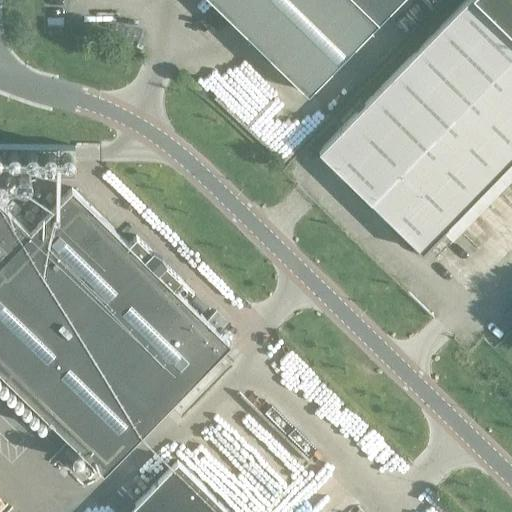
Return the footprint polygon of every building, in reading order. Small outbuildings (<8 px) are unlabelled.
[(87,15),(87,0),(45,0),(45,15),(87,15)] [(212,0),(307,92),(396,0),(212,0)] [(451,237),(511,174),(511,0),(464,0),(318,150),(421,251),(442,229),(451,237)] [(290,181),(305,167),(293,154),(278,169),(290,181)] [(0,371),(103,471),(229,342),(172,286),(179,279),(135,235),(128,243),(71,187),(29,230),(0,202),(0,371)] [(230,511),(176,460),(125,511),(230,511)]
